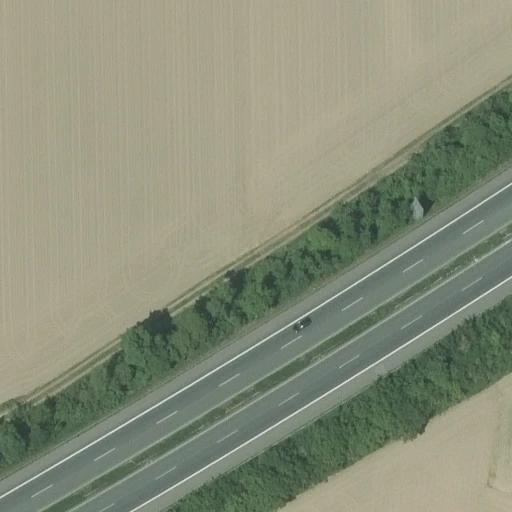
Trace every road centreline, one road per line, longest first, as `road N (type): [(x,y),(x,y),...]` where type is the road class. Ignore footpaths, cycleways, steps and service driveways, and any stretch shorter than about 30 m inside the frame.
road 1 (track): [(0,433),(308,234),(511,89)]
road 2 (motorway): [(511,214),(21,511)]
road 3 (motorway): [(114,511),(511,268)]
